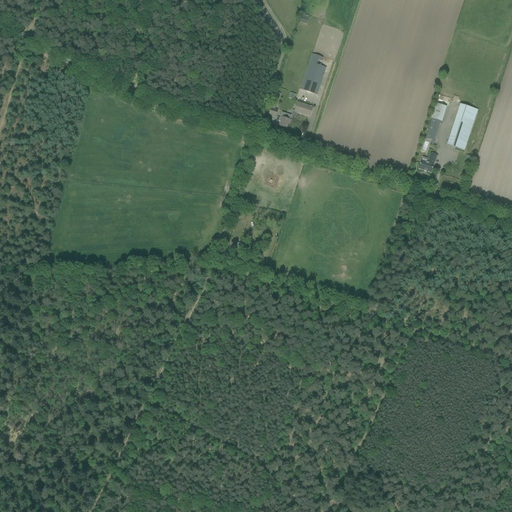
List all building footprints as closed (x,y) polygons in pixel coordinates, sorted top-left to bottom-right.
[(299,22),(307,24),(308,17),(301,15),(299,22)] [(300,90),(317,95),(326,68),(317,65),(318,60),(321,61),(323,58),(319,57),(312,54),(300,90)] [(269,114),(276,117),(278,110),(275,109),(280,94),(276,92),(269,114)] [(294,111),(296,112),(310,116),(311,112),(313,107),(297,102),(296,107),(294,111)] [(432,118),(426,137),(433,140),(439,121),(441,121),(446,107),(435,103),(430,117),(431,118),(432,118)] [(460,104),(447,145),(464,150),(477,110),(460,104)] [(280,117),(279,121),(280,122),(279,126),(286,128),(287,124),(289,124),(289,122),(290,120),(292,116),(291,116),(288,114),(286,119),(280,117)] [(420,164),(418,169),(431,173),(432,168),(433,164),(434,161),(435,162),(437,156),(435,155),(430,154),(429,159),(427,163),(421,160),(420,164)]
